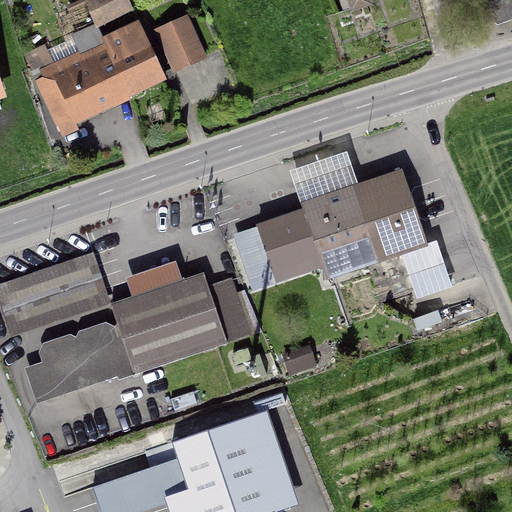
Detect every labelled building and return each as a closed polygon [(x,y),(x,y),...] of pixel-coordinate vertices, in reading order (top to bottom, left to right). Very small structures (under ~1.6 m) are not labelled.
[(94,26),(129,9),(124,0),(85,0),(83,1),(94,26)] [(364,0),(347,0),(351,9),(365,4),(364,0)] [(499,22),(511,17),(511,0),(488,0),(496,22),(498,23),(499,22)] [(136,88),(160,77),(135,25),(100,42),(103,46),(125,93),(129,100),(139,95),(136,88)] [(162,47),(172,69),(200,57),(190,34),(162,47)] [(113,99),(125,93),(103,46),(79,57),(82,62),(36,83),(56,126),(113,99)] [(326,279),(423,246),(399,173),(301,206),(304,214),(257,230),(271,271),(318,255),(326,279)] [(0,312),(9,339),(109,305),(91,253),(0,284),(0,312)] [(114,375),(116,381),(246,338),(227,282),(206,289),(201,274),(109,305),(124,352),(118,354),(110,329),(104,326),(78,335),(75,341),(74,341),(68,338),(42,347),(39,353),(44,367),(41,374),(28,378),(36,402),(114,375)] [(174,511),(250,511),(292,499),(264,412),(176,440),(182,459),(93,487),(100,511),(130,511),(171,499),(174,511)]
